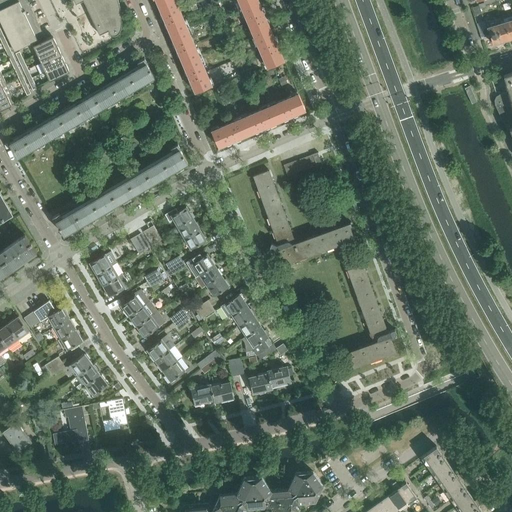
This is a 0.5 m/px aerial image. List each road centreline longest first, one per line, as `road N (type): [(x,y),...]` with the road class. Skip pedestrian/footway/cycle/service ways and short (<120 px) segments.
road 1 (primary): [(341,0),(436,244),(511,384)]
road 2 (primary): [(511,345),(426,169),(364,0)]
road 3 (residential): [(344,405),(418,381),(425,370),(332,120)]
road 4 (residential): [(344,405),(243,258),(205,172)]
road 5 (residential): [(331,511),(446,428),(507,511)]
road 6 (residential): [(187,445),(63,256)]
road 7 (residential): [(63,256),(205,172)]
road 8 (residential): [(187,445),(344,405)]
road 9 (residential): [(205,172),(156,49),(144,42)]
road 10 (residential): [(205,172),(332,120)]
road 11 (residential): [(332,120),(283,0)]
road 12 (residential): [(0,478),(124,458)]
road 13 (residential): [(63,256),(0,151)]
